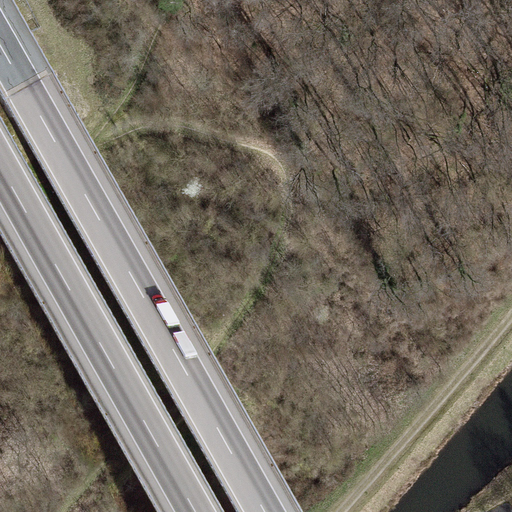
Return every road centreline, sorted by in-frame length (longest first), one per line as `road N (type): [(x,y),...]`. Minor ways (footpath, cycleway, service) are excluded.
road 1 (motorway): [(264,511),(0,44)]
road 2 (motorway): [(0,165),(194,511)]
road 3 (track): [(511,303),(333,511)]
